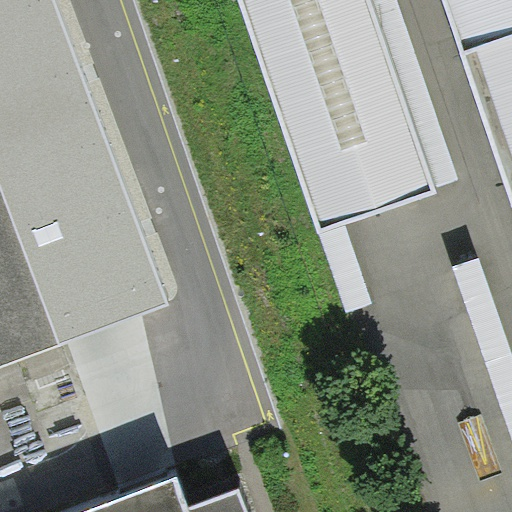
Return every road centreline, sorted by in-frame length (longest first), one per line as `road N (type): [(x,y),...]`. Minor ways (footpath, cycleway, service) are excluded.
road 1 (unknown): [(0,484),(157,434),(171,385),(59,138)]
road 2 (unknown): [(59,138),(116,80),(116,29),(106,0)]
road 3 (unknown): [(59,138),(0,24)]
